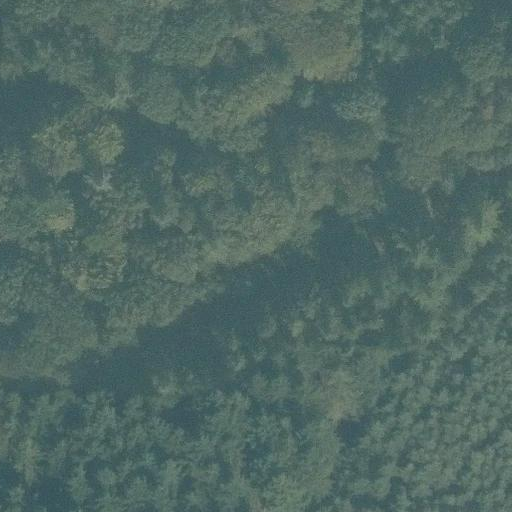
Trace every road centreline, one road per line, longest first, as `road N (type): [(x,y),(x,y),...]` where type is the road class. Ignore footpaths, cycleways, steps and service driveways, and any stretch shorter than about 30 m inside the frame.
road 1 (track): [(502,0),(374,99),(371,184),(132,320),(0,382)]
road 2 (track): [(511,144),(371,184)]
